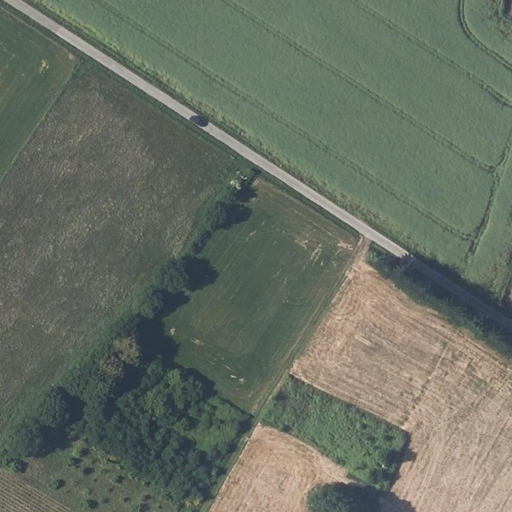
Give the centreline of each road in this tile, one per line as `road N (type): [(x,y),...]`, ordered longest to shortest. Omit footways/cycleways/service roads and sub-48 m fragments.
road 1 (unclassified): [(8,0),(511,325)]
road 2 (track): [(366,230),(201,511)]
